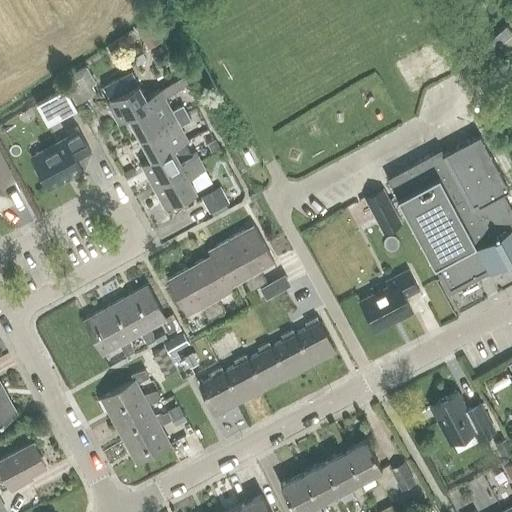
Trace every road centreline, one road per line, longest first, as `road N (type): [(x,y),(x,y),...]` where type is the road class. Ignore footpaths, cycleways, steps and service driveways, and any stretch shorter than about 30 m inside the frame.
road 1 (residential): [(128,511),(511,311)]
road 2 (residential): [(10,316),(124,253),(131,233),(111,203),(98,205),(0,258)]
road 3 (residential): [(10,316),(117,511)]
